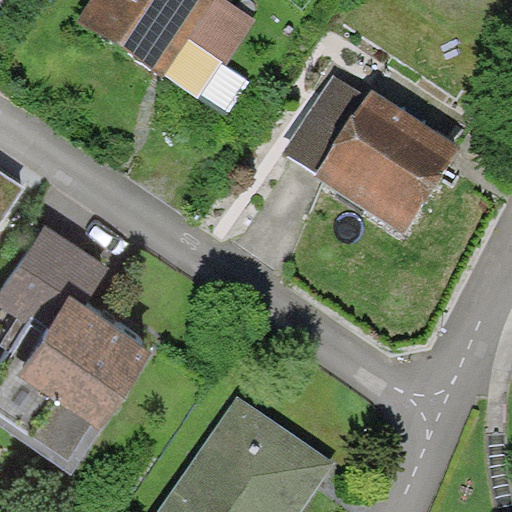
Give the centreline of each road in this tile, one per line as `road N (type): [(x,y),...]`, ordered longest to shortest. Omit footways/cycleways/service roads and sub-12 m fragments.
road 1 (residential): [(0,120),(385,385),(446,406)]
road 2 (residential): [(446,406),(501,267),(511,271)]
